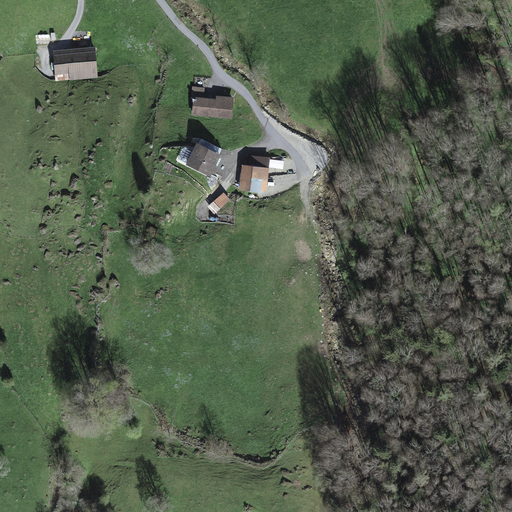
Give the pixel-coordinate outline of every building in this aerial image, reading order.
[(95,46),(53,49),(56,80),(98,77),(95,46)] [(193,95),(192,114),(232,118),(234,95),(216,94),(216,97),(193,95)] [(197,140),(186,163),(210,175),(212,171),(215,173),(219,165),(216,163),(221,153),(220,152),(222,148),(201,138),(199,141),(197,140)] [(182,153),(188,156),(194,144),(188,141),(182,153)] [(245,163),(242,162),(239,188),(267,191),(271,156),(246,154),(245,163)] [(288,173),(273,173),(274,185),(289,184),(288,173)] [(224,191),(207,205),(215,213),(231,198),(224,191)]
